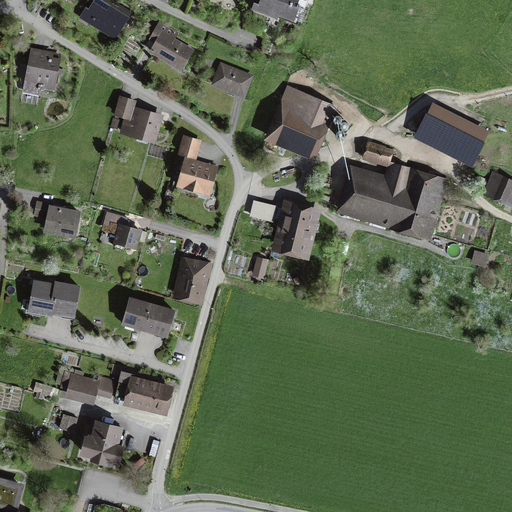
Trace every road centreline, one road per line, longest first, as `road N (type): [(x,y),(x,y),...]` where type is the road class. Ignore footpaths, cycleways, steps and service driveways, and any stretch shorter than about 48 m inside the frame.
road 1 (residential): [(223,246),(239,186),(223,143),(14,10)]
road 2 (residential): [(161,511),(159,479),(223,246)]
